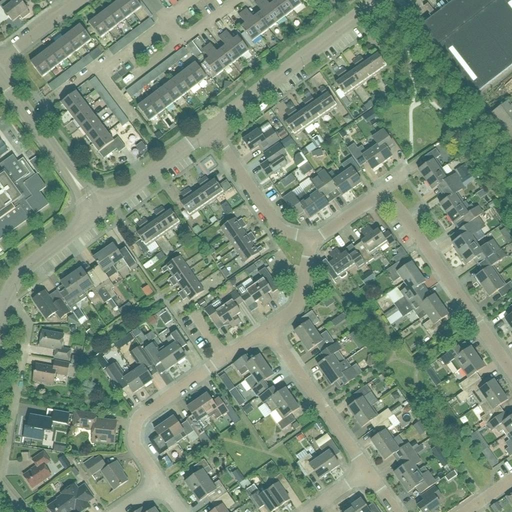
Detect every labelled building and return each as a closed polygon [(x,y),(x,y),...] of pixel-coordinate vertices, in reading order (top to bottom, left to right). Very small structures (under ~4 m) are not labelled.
[(9,0),(12,4),(3,11),(12,23),(20,17),(22,20),(30,14),(21,3),(25,0),(9,0)] [(125,21),(133,15),(122,0),(121,0),(114,6),(125,21)] [(122,0),(133,15),(142,8),(135,0),(122,0)] [(285,18),(274,4),(269,7),(263,0),(259,0),(259,1),(276,24),(285,18)] [(285,18),(293,12),(283,0),(277,0),(278,1),(274,4),(285,18)] [(283,0),(293,12),(301,5),(297,0),(283,0)] [(474,95),(511,65),(511,0),(455,0),(421,26),(474,95)] [(268,30),(276,24),(259,1),(255,4),(262,13),(257,16),(268,30)] [(117,27),(125,21),(114,6),(105,12),(117,27)] [(268,30),(257,16),(253,20),(246,10),(242,13),(260,37),(268,30)] [(108,34),(117,27),(105,12),(97,18),(108,34)] [(252,43),(260,37),(242,13),(238,16),(245,26),(241,29),(252,43)] [(100,40),(108,34),(97,18),(89,25),(100,40)] [(151,28),(154,26),(150,19),(146,22),(151,28)] [(143,35),(146,32),(142,25),(138,28),(143,35)] [(72,32),(83,47),(92,41),(80,26),(72,32)] [(75,53),(83,47),(72,32),(64,38),(75,53)] [(135,41),(138,38),(133,32),(130,34),(135,41)] [(235,51),(240,58),(249,52),(243,45),(238,38),(233,42),(226,33),(223,35),(235,51)] [(232,65),(240,58),(235,51),(223,35),(219,38),(226,47),(221,51),(227,58),(232,65)] [(67,60),(75,53),(64,38),(55,45),(67,60)] [(126,47),(130,45),(130,44),(125,38),(122,41),(126,47)] [(118,53),(122,50),(117,44),(113,47),(118,53)] [(58,66),(67,60),(55,45),(47,51),(58,66)] [(193,58),(199,53),(192,45),(186,49),(193,58)] [(218,64),(224,71),(232,65),(227,58),(221,51),(217,54),(210,45),(206,48),(218,64)] [(216,77),(224,71),(218,64),(206,48),(202,51),(209,60),(205,63),(210,70),(216,77)] [(373,48),(369,51),(373,58),(369,61),(378,74),(385,70),(387,68),(378,55),(373,48)] [(151,58),(156,52),(151,49),(147,54),(151,58)] [(50,72),(58,66),(47,51),(39,57),(50,72)] [(42,78),(50,72),(39,57),(31,63),(42,78)] [(378,74),(369,61),(365,64),(360,57),(356,60),(370,80),(378,74)] [(362,86),(370,80),(356,60),(352,63),(357,69),(352,72),(362,86)] [(187,70),(198,85),(206,79),(195,64),(187,70)] [(362,86),(352,72),(348,75),(344,69),(339,72),(353,92),(362,86)] [(190,91),(198,85),(187,70),(179,77),(190,91)] [(154,72),(151,74),(155,80),(159,78),(154,72)] [(345,97),(353,92),(339,72),(336,74),(335,74),(340,81),(335,84),(339,90),(336,92),(341,100),(345,97)] [(181,98),(190,91),(179,77),(170,83),(181,98)] [(147,87),(151,84),(146,78),(142,80),(147,87)] [(173,104),(181,98),(170,83),(162,89),(173,104)] [(93,98),(98,95),(104,90),(101,87),(95,91),(90,95),(93,98)] [(319,100),(329,114),(337,108),(328,94),(323,88),(319,91),(323,97),(319,100)] [(154,95),(165,110),(173,104),(162,89),(154,95)] [(130,99),(134,96),(129,90),(126,93),(130,99)] [(505,90),(482,105),(487,111),(509,96),(505,90)] [(67,112),(82,101),(76,93),(61,104),(67,112)] [(200,102),(206,99),(202,93),(196,96),(200,102)] [(157,116),(165,110),(154,95),(145,102),(157,116)] [(329,114),(319,100),(315,103),(310,97),(306,99),(320,119),(329,114)] [(312,125),(320,119),(306,99),(302,102),(307,109),(302,112),(312,125)] [(469,102),(474,110),(479,106),(474,99),(469,102)] [(82,101),(67,112),(74,120),(88,109),(82,101)] [(148,123),(157,116),(145,102),(137,108),(148,123)] [(511,140),(511,107),(508,102),(492,114),(511,140)] [(312,125),(302,112),(298,115),(294,108),(289,111),(303,131),(312,125)] [(80,128),(94,117),(88,109),(74,120),(80,128)] [(295,137),(303,131),(289,111),(285,114),(290,120),(285,124),(295,137)] [(86,136),(101,125),(94,117),(80,128),(86,136)] [(122,127),(129,122),(126,119),(120,124),(122,127)] [(92,144),(107,133),(101,125),(86,136),(92,144)] [(279,141),(271,130),(261,137),(257,131),(243,141),(251,153),(258,147),(262,152),(279,141)] [(371,148),(382,164),(392,157),(386,149),(393,145),(383,130),(371,138),(376,144),(371,148)] [(309,144),(301,149),(304,155),(321,144),(313,132),(305,137),(309,144)] [(107,133),(92,144),(104,159),(116,150),(119,153),(125,148),(117,138),(113,141),(107,133)] [(287,157),(279,145),(263,155),(267,162),(260,167),(268,178),(286,166),(283,160),(287,157)] [(382,164),(371,148),(365,152),(361,146),(357,149),(354,145),(347,149),(360,167),(366,163),(372,171),(382,164)] [(425,181),(442,170),(435,160),(440,156),(435,150),(422,159),(427,165),(418,171),(425,181)] [(0,240),(26,222),(29,225),(38,217),(36,215),(49,205),(40,193),(46,188),(37,175),(36,176),(23,159),(18,163),(14,156),(1,166),(6,173),(0,177),(0,240)] [(341,176),(351,191),(361,184),(356,175),(361,172),(351,159),(341,166),(346,173),(341,176)] [(32,167),(38,175),(45,170),(39,163),(32,167)] [(441,194),(460,181),(461,180),(456,173),(448,179),(442,170),(425,181),(432,191),(437,187),(441,194)] [(351,191),(341,176),(337,179),(332,172),(327,176),(324,171),(317,176),(329,194),(336,189),(342,197),(351,191)] [(286,187),(293,182),(288,175),(281,180),(286,187)] [(323,198),(329,194),(317,176),(310,181),(313,185),(303,191),(304,192),(319,213),(329,206),(323,198)] [(202,180),(216,200),(224,194),(215,181),(210,184),(206,177),(202,180)] [(207,206),(216,200),(202,180),(197,183),(202,190),(198,193),(207,206)] [(226,181),(219,186),(224,194),(232,189),(226,181)] [(446,215),(463,204),(456,195),(465,189),(460,181),(441,194),(446,201),(439,205),(446,215)] [(185,192),(199,212),(207,206),(198,193),(194,195),(189,189),(185,192)] [(190,218),(199,212),(185,192),(181,195),(185,201),(181,204),(190,218)] [(304,192),(295,199),(291,194),(283,200),(296,218),(304,212),(309,220),(319,213),(304,192)] [(466,226),(478,217),(483,214),(478,207),(469,213),(463,204),(446,215),(453,225),(462,219),(466,226)] [(158,210),(172,230),(180,225),(171,211),(166,214),(162,208),(158,210)] [(163,236),(172,230),(158,210),(154,213),(158,220),(154,223),(163,236)] [(458,256),(479,241),(475,234),(485,227),(478,217),(466,226),(455,234),(459,240),(452,245),(455,250),(454,251),(458,256)] [(163,236),(154,223),(150,226),(145,219),(141,222),(155,242),(163,236)] [(225,236),(244,223),(242,220),(237,223),(235,219),(220,229),(225,236)] [(144,256),(149,252),(146,248),(155,242),(141,222),(137,225),(142,232),(137,235),(141,241),(136,244),(144,256)] [(230,243),(244,233),(242,230),(246,227),(244,223),(225,236),(230,243)] [(365,230),(379,250),(387,244),(389,247),(395,242),(388,232),(382,236),(378,230),(373,233),(369,227),(365,230)] [(379,250),(365,230),(361,233),(365,239),(353,248),(357,253),(366,265),(373,259),(370,256),(379,250)] [(235,250),(254,237),(251,233),(247,236),(244,233),(230,243),(235,250)] [(240,257),(254,247),(252,244),(256,240),(254,237),(235,250),(240,257)] [(480,250),(476,243),(458,256),(461,261),(463,260),(466,265),(473,260),(478,266),(501,250),(494,240),(480,250)] [(103,252),(118,273),(127,267),(131,272),(138,267),(124,247),(117,252),(113,245),(112,246),(103,252)] [(254,247),(240,257),(244,264),(259,254),(263,251),(261,247),(256,250),(254,247)] [(366,265),(357,253),(350,259),(346,253),(341,256),(337,249),(333,252),(347,272),(355,266),(358,270),(366,265)] [(482,288),(499,276),(492,266),(506,257),(501,250),(478,266),(482,273),(475,278),(482,288)] [(108,280),(118,273),(103,252),(93,259),(97,265),(91,270),(111,300),(116,296),(112,290),(114,288),(111,283),(108,280)] [(346,273),(347,272),(333,252),(329,255),(333,262),(329,265),(330,267),(325,270),(332,280),(337,277),(338,278),(339,278),(340,279),(343,279),(346,276),(347,275),(346,273)] [(146,270),(159,262),(165,258),(161,253),(156,257),(156,258),(144,267),(146,270)] [(170,274),(185,264),(180,257),(165,267),(161,270),(164,274),(168,271),(170,274)] [(404,283),(418,273),(411,263),(401,270),(397,264),(385,272),(393,283),(400,278),(404,283)] [(171,284),(189,271),(185,264),(170,274),(173,277),(168,280),(171,284)] [(254,284),(268,304),(272,301),(267,295),(271,292),(273,294),(279,290),(265,269),(259,273),(262,278),(254,284)] [(105,304),(111,300),(91,270),(84,274),(81,270),(71,277),(83,293),(93,287),(97,293),(105,304)] [(180,288),(194,278),(189,271),(171,284),(173,287),(177,285),(180,288)] [(370,272),(365,275),(370,282),(375,279),(370,272)] [(425,283),(418,273),(404,283),(407,288),(400,293),(403,298),(393,305),(398,311),(402,309),(422,295),(427,291),(422,285),(425,283)] [(243,274),(234,280),(237,284),(246,279),(243,274)] [(499,276),(482,288),(489,298),(497,292),(502,298),(511,291),(511,284),(510,282),(505,286),(499,276)] [(83,293),(71,277),(61,284),(65,290),(59,294),(81,326),(87,321),(76,305),(86,299),(83,293)] [(180,298),(199,285),(194,278),(180,288),(182,291),(178,294),(180,298)] [(245,290),(242,285),(236,289),(242,298),(240,299),(243,302),(247,308),(259,300),(263,307),(268,304),(254,284),(245,290)] [(153,292),(148,285),(142,289),(147,296),(153,292)] [(199,285),(180,298),(183,301),(187,298),(190,302),(204,292),(199,285)] [(52,303),(45,292),(33,301),(46,320),(55,314),(60,320),(70,313),(62,301),(55,306),(53,302),(52,303)] [(222,306),(236,326),(240,323),(236,316),(240,313),(236,307),(243,302),(240,299),(236,292),(228,297),(231,300),(222,306)] [(402,309),(398,311),(403,318),(406,316),(413,311),(416,316),(420,321),(427,316),(441,306),(434,296),(432,298),(426,302),(422,295),(402,309)] [(232,329),(236,326),(222,306),(214,312),(210,307),(204,311),(217,329),(228,322),(232,329)] [(441,306),(427,316),(430,321),(423,326),(431,337),(444,328),(440,322),(448,316),(441,306)] [(129,307),(120,312),(123,318),(132,312),(129,307)] [(301,343),(315,332),(312,328),(319,323),(312,312),(298,321),(302,327),(294,333),(301,343)] [(347,318),(343,313),(337,317),(341,323),(347,319),(347,318)] [(160,319),(165,328),(172,324),(167,314),(160,319)] [(392,315),(387,319),(389,322),(391,324),(396,321),(392,315)] [(153,319),(144,325),(148,330),(157,325),(153,319)] [(69,362),(71,351),(61,349),(64,335),(42,331),(39,348),(56,351),(54,359),(69,362)] [(139,331),(132,335),(137,344),(144,340),(139,331)] [(359,335),(356,331),(349,336),(354,343),(361,338),(359,335)] [(169,344),(164,348),(176,365),(186,358),(180,350),(187,346),(177,332),(166,340),(169,344)] [(315,332),(301,343),(308,352),(316,347),(320,352),(333,343),(326,332),(319,337),(315,332)] [(324,376),(345,362),(338,352),(341,350),(336,343),(321,354),(326,360),(318,366),(324,376)] [(154,344),(144,351),(155,367),(160,364),(166,372),(176,365),(164,348),(159,351),(154,344)] [(132,371),(143,388),(153,381),(146,370),(152,366),(140,348),(130,355),(139,367),(132,371)] [(458,348),(440,360),(445,366),(450,363),(457,372),(477,358),(471,348),(462,354),(458,348)] [(252,376),(266,366),(259,356),(251,362),(247,356),(233,365),(241,377),(248,372),(252,376)] [(463,392),(481,380),(476,374),(484,368),(477,358),(461,370),(468,379),(458,386),(463,392)] [(67,377),(69,364),(55,362),(54,369),(36,366),(33,381),(53,384),(55,375),(67,377)] [(345,362),(324,376),(328,380),(326,381),(330,386),(331,385),(331,386),(340,380),(344,387),(360,375),(355,368),(352,368),(350,370),(345,362)] [(143,388),(132,371),(124,376),(116,364),(105,372),(120,393),(128,387),(133,394),(143,388)] [(252,376),(245,381),(248,386),(256,398),(269,388),(265,382),(273,376),(266,366),(252,376)] [(224,375),(219,379),(224,386),(229,382),(224,375)] [(463,392),(456,397),(461,404),(472,396),(479,406),(500,391),(493,381),(485,387),(481,380),(463,392)] [(356,403),(348,409),(355,419),(371,407),(376,404),(369,394),(371,393),(366,386),(351,397),(356,403)] [(277,395),(272,389),(259,398),(271,414),(272,414),(292,399),(285,390),(277,395)] [(384,408),(399,398),(393,389),(378,400),(384,408)] [(487,425),(503,413),(499,407),(507,401),(500,391),(479,406),(485,415),(480,419),(483,423),(485,426),(487,425)] [(197,402),(209,419),(214,416),(217,420),(228,412),(219,399),(212,403),(207,395),(197,402)] [(292,399),(276,411),(282,421),(277,424),(282,431),(295,421),(291,415),(299,409),(292,399)] [(204,422),(209,419),(197,402),(187,408),(193,417),(186,421),(187,422),(198,438),(204,433),(202,430),(207,427),(204,422)] [(374,429),(388,420),(393,416),(388,410),(378,417),(371,407),(355,419),(361,428),(370,423),(374,429)] [(23,438),(24,438),(43,442),(45,431),(51,432),(53,423),(67,426),(69,415),(48,411),(46,421),(30,418),(28,428),(25,427),(23,438)] [(92,442),(112,444),(114,445),(116,430),(113,430),(114,422),(96,420),(96,414),(75,412),(73,428),(94,430),(92,442)] [(255,423),(262,420),(259,413),(252,416),(255,423)] [(506,436),(511,431),(511,416),(508,420),(503,413),(487,425),(491,431),(495,429),(498,434),(502,431),(506,436)] [(230,418),(234,425),(235,425),(240,422),(235,414),(235,415),(230,418)] [(198,438),(187,422),(180,427),(174,418),(164,424),(177,444),(183,440),(187,437),(192,443),(198,439),(198,438)] [(378,451),(394,440),(387,430),(393,426),(388,420),(374,429),(379,436),(371,442),(378,451)] [(419,437),(427,431),(420,422),(412,427),(419,437)] [(158,436),(150,441),(152,445),(159,456),(177,444),(164,424),(154,431),(158,436)] [(471,436),(474,441),(475,442),(481,438),(477,432),(471,436)] [(297,440),(301,449),(307,446),(303,437),(297,440)] [(319,459),(329,473),(339,466),(333,458),(340,454),(331,440),(319,448),(324,455),(319,459)] [(398,445),(394,440),(378,451),(384,461),(393,455),(397,462),(412,451),(409,447),(408,445),(405,446),(402,442),(398,445)] [(415,443),(409,447),(412,451),(418,447),(415,443)] [(412,451),(397,462),(402,469),(394,474),(401,484),(418,472),(415,467),(421,463),(416,456),(424,450),(420,446),(418,447),(412,451)] [(483,459),(492,453),(488,447),(479,453),(483,459)] [(180,462),(187,457),(182,450),(175,455),(180,462)] [(32,489),(51,477),(44,467),(50,462),(44,453),(32,461),(37,467),(23,476),(32,489)] [(329,473),(319,459),(314,462),(309,455),(298,463),(307,476),(314,472),(319,480),(329,473)] [(61,466),(67,462),(63,457),(58,461),(61,466)] [(107,469),(99,458),(95,461),(93,458),(84,465),(92,476),(100,471),(114,491),(128,481),(123,473),(124,473),(117,462),(107,469)] [(192,493),(209,481),(206,476),(212,472),(204,460),(191,470),(195,476),(185,483),(192,493)] [(418,472),(401,484),(407,494),(416,488),(420,495),(436,484),(424,468),(418,472)] [(74,470),(69,473),(76,483),(81,480),(74,470)] [(268,491),(280,508),(290,501),(283,491),(289,486),(281,475),(274,479),(278,484),(268,491)] [(246,480),(240,485),(258,511),(264,506),(268,511),(273,511),(280,508),(268,491),(261,496),(254,486),(251,488),(246,480)] [(213,503),(227,493),(219,482),(213,486),(209,481),(192,493),(199,503),(209,496),(213,503)] [(78,490),(75,485),(61,494),(63,497),(47,508),(50,511),(83,511),(90,507),(88,503),(94,499),(84,485),(78,490)] [(434,487),(420,497),(423,502),(417,507),(420,511),(437,511),(438,510),(437,508),(440,506),(437,501),(441,497),(434,487)] [(226,511),(235,505),(227,493),(213,503),(218,509),(213,511),(226,511)] [(351,507),(354,511),(378,511),(373,504),(366,508),(361,500),(351,507)]
